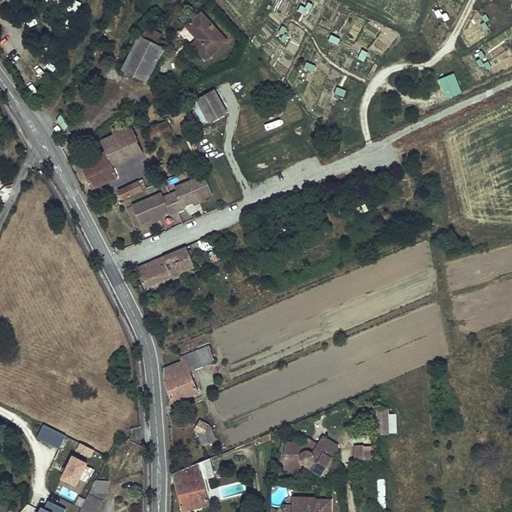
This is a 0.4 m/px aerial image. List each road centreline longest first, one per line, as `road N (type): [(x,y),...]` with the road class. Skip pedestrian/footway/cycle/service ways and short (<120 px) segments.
road 1 (tertiary): [(42,143),(142,332),(158,511)]
road 2 (track): [(105,0),(42,143)]
road 3 (unknown): [(76,204),(184,150)]
